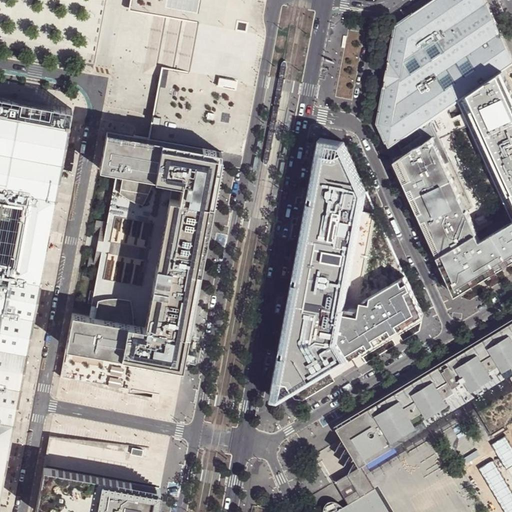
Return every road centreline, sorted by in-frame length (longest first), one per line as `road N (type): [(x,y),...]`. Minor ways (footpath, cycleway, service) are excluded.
road 1 (trunk): [(174,511),(269,0)]
road 2 (residential): [(276,0),(196,432)]
road 3 (residential): [(40,405),(97,92),(88,81),(0,66)]
road 4 (secondary): [(243,440),(304,113)]
road 5 (residential): [(356,125),(367,132),(452,333)]
road 6 (residential): [(452,333),(267,445)]
road 7 (unclassified): [(40,405),(196,432)]
